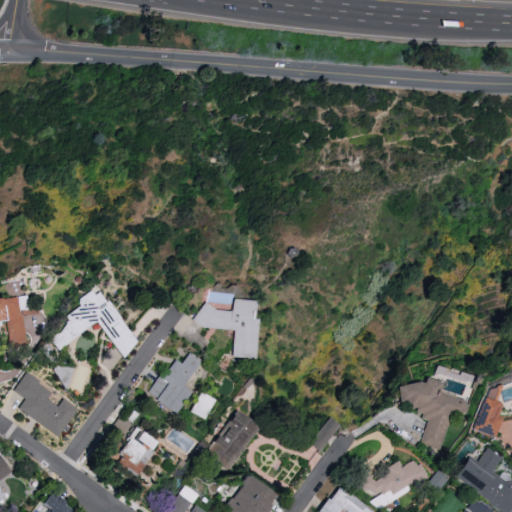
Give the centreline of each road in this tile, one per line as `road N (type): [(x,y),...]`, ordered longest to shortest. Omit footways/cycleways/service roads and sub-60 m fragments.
road 1 (secondary): [(16,53),(511,89)]
road 2 (motorway): [(232,0),(511,26)]
road 3 (residential): [(62,472),(176,313)]
road 4 (residential): [(116,511),(0,428)]
